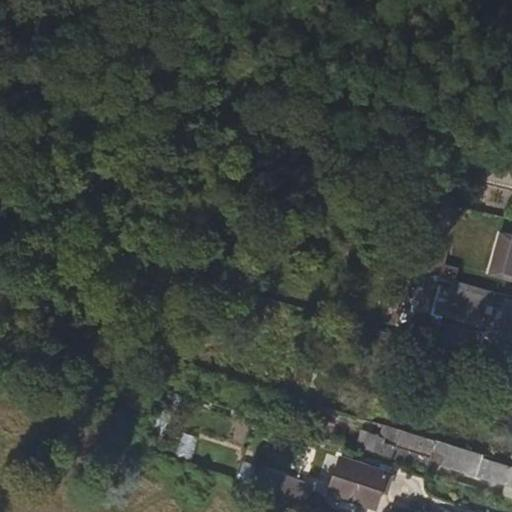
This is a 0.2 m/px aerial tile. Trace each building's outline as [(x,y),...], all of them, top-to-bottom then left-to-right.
[(501,273),(510,238),(495,233),(483,274),(490,277),(499,281),(501,274),(501,273)] [(511,238),(510,238),(501,273),(501,274),(511,277),(511,238)] [(429,277),(439,280),(444,249),(433,248),(429,277)] [(511,277),(501,274),(499,281),(511,284),(511,277)] [(511,467),(483,458),(483,454),(434,438),(433,440),(400,430),(397,441),(442,456),(439,465),(511,487),(511,467)] [(389,459),(425,470),(428,460),(393,448),(389,459)] [(395,476),(340,457),(326,495),(373,511),(376,511),(384,490),(389,492),(395,476)] [(268,490),(301,502),(306,487),(294,484),(273,477),(268,490)]
